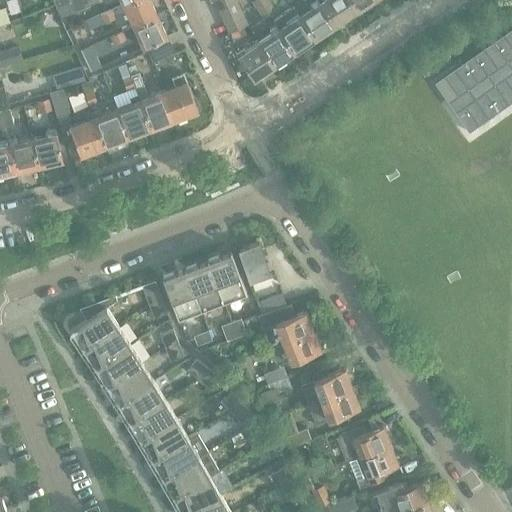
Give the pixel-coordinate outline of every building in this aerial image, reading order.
[(98,0),(76,0),(74,1),(78,11),(99,1),(98,0)] [(157,14),(150,0),(132,0),(122,5),(132,26),(157,14)] [(213,0),(218,9),(236,0),(235,0),(213,0)] [(223,21),(242,12),(236,0),(218,9),(223,21)] [(335,24),(356,10),(348,0),(321,0),(319,2),(335,24)] [(348,0),(356,10),(371,0),(348,0)] [(262,15),(267,12),(262,4),(260,1),(255,5),(262,15)] [(262,4),(267,12),(269,15),(275,11),(268,1),(262,4)] [(299,15),(315,38),(335,24),(319,2),(299,15)] [(86,31),(115,18),(112,10),(82,23),(86,31)] [(247,24),(242,12),(223,21),(228,32),(247,24)] [(167,36),(157,14),(132,26),(142,48),(167,36)] [(294,52),(315,38),(299,15),(278,29),(294,52)] [(274,65),(294,52),(278,29),(276,25),(269,30),(271,33),(259,41),(274,65)] [(511,28),(435,83),(469,133),(511,102),(511,28)] [(113,44),(125,39),(121,31),(110,36),(113,44)] [(154,62),(176,52),(171,41),(149,51),(154,62)] [(253,79),(274,65),(259,41),(238,56),(253,79)] [(0,65),(23,59),(19,46),(0,51),(0,65)] [(85,79),(81,68),(53,76),(56,88),(85,79)] [(150,129),(173,120),(162,90),(147,96),(139,73),(130,76),(135,88),(139,99),(150,129)] [(175,85),(162,90),(173,120),(198,111),(184,73),(172,77),(175,85)] [(127,91),(135,88),(130,76),(122,79),(127,91)] [(89,106),(97,103),(89,82),(81,85),(89,106)] [(81,156),(104,147),(93,117),(72,125),(68,114),(71,113),(63,89),(50,93),(65,140),(74,137),(81,156)] [(41,113),(51,111),(48,99),(38,102),(41,113)] [(128,138),(150,129),(139,99),(117,108),(128,138)] [(128,138),(117,108),(93,117),(104,147),(128,138)] [(10,109),(0,111),(0,128),(13,125),(10,109)] [(47,136),(32,140),(39,167),(63,161),(56,129),(46,132),(47,136)] [(7,141),(15,172),(39,167),(32,140),(18,143),(17,139),(7,141)] [(0,175),(15,172),(7,141),(0,142),(0,175)] [(259,243),(239,250),(250,281),(270,274),(259,243)] [(220,254),(208,258),(223,301),(247,292),(232,253),(231,250),(230,250),(230,253),(220,256),(220,254)] [(197,262),(185,267),(201,309),(223,301),(208,258),(207,259),(208,261),(198,265),(197,262)] [(175,273),(175,271),(162,275),(163,278),(178,318),(201,309),(185,267),(185,269),(175,273)] [(143,287),(149,305),(163,300),(156,282),(143,287)] [(257,303),(261,315),(287,305),(282,293),(257,303)] [(168,313),(163,300),(149,305),(154,318),(168,313)] [(133,341),(139,337),(116,301),(109,305),(133,341)] [(69,330),(82,349),(119,325),(103,302),(82,310),(88,318),(69,330)] [(271,348),(314,331),(307,311),(291,317),(287,305),(261,315),(258,316),(271,348)] [(241,318),(231,322),(237,337),(247,334),(241,318)] [(227,341),(237,337),(231,322),(221,326),(227,341)] [(131,344),(119,325),(82,349),(94,367),(131,344)] [(165,348),(179,342),(173,328),(160,333),(165,348)] [(194,336),(197,346),(213,340),(209,330),(194,336)] [(271,348),(277,365),(290,360),(291,361),(322,350),(314,331),(271,348)] [(184,356),(179,342),(165,348),(170,361),(184,356)] [(131,344),(94,367),(105,386),(143,362),(131,344)] [(199,380),(208,369),(197,359),(187,370),(199,380)] [(117,404),(154,381),(143,362),(105,386),(117,404)] [(288,376),(284,366),(264,374),(268,384),(288,376)] [(308,404),(352,387),(345,367),(301,384),(308,404)] [(220,378),(208,369),(199,380),(211,389),(220,378)] [(291,386),(288,376),(268,384),(272,394),(291,386)] [(117,404),(128,422),(166,399),(154,381),(117,404)] [(308,404),(315,423),(360,406),(352,387),(308,404)] [(232,412),(243,403),(233,391),(222,400),(232,412)] [(128,422),(139,441),(177,418),(166,399),(128,422)] [(252,414),(243,403),(232,412),(241,423),(252,414)] [(139,441),(150,459),(188,437),(177,418),(139,441)] [(349,460),(360,456),(391,444),(383,426),(366,432),(363,425),(339,434),(349,460)] [(295,445),(310,439),(306,428),(291,434),(295,445)] [(257,449),(270,442),(262,429),(250,436),(257,449)] [(150,459),(161,478),(199,456),(188,437),(150,459)] [(277,455),(270,442),(257,449),(264,462),(277,455)] [(391,444),(360,456),(349,460),(358,487),(383,478),(380,471),(398,465),(391,444)] [(161,478),(172,497),(210,475),(199,456),(161,478)] [(277,488),(290,482),(283,468),(271,475),(277,488)] [(224,469),(214,474),(222,489),(232,484),(224,469)] [(172,497),(180,511),(188,511),(221,494),(210,475),(172,497)] [(297,495),(290,482),(277,488),(284,502),(297,495)] [(402,482),(367,494),(373,508),(378,506),(380,511),(401,511),(429,502),(422,483),(404,489),(402,482)] [(313,491),(321,507),(331,502),(323,486),(313,491)] [(188,511),(231,511),(221,494),(188,511)] [(344,511),(357,507),(353,495),(326,505),(329,511),(344,511)] [(432,511),(429,502),(401,511),(432,511)]
